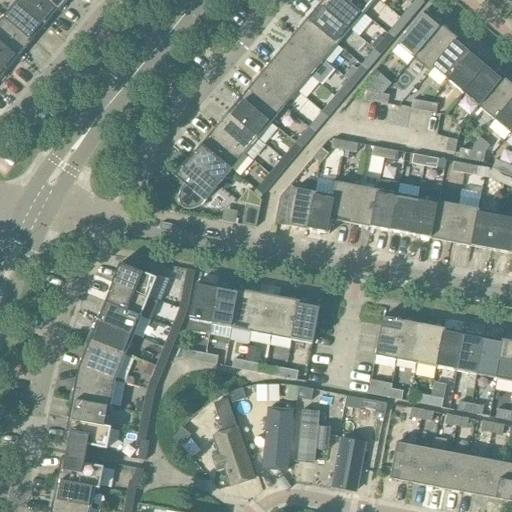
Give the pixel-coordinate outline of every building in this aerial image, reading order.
[(45,0),(18,0),(17,1),(45,25),(58,10),(45,0)] [(45,0),(58,10),(58,11),(59,12),(69,0),(45,0)] [(347,0),(325,0),(321,4),(350,29),(363,13),(347,0)] [(347,0),(363,13),(374,0),(347,0)] [(17,1),(4,17),(32,41),(45,25),(17,1)] [(308,20),(337,44),(350,29),(321,4),(308,20)] [(403,17),(409,22),(419,9),(413,4),(403,17)] [(414,58),(442,25),(426,11),(398,44),(414,58)] [(4,17),(0,21),(0,40),(19,57),(32,41),(4,17)] [(409,22),(403,17),(392,29),(398,34),(409,22)] [(308,20),(295,36),(324,60),(337,44),(308,20)] [(457,38),(442,25),(414,58),(430,71),(457,38)] [(311,76),(324,60),(295,36),(282,51),(311,76)] [(353,44),(366,56),(373,49),(360,37),(353,44)] [(473,51),(457,38),(430,71),(431,72),(434,68),(448,81),(473,51)] [(375,50),(381,55),(390,44),(384,39),(375,50)] [(0,40),(0,67),(6,72),(19,57),(0,40)] [(381,55),(375,50),(366,60),(372,65),(381,55)] [(298,91),(311,76),(282,51),(269,67),(298,91)] [(448,81),(464,94),(489,64),(473,51),(448,81)] [(504,78),(489,64),(464,94),(480,107),(504,78)] [(298,91),(269,67),(256,83),(284,107),(298,91)] [(349,81),(355,86),(364,75),(358,70),(349,81)] [(480,107),(495,120),(511,100),(511,84),(504,78),(480,107)] [(355,86),(349,81),(340,92),(346,97),(355,86)] [(271,123),(284,107),(256,83),(243,98),(271,123)] [(375,102),(377,93),(365,91),(363,100),(375,102)] [(377,93),(375,102),(387,105),(389,95),(377,93)] [(229,114),(258,138),(271,123),(243,98),(229,114)] [(424,111),(425,102),(413,100),(411,109),(424,111)] [(511,131),(511,100),(495,120),(511,133),(511,131)] [(322,112),(328,117),(337,107),(331,101),(322,112)] [(425,102),(424,111),(436,114),(438,104),(425,102)] [(328,117),(322,112),(313,123),(319,128),(328,117)] [(245,154),(258,138),(229,114),(216,129),(245,154)] [(216,129),(203,145),(232,169),(245,154),(216,129)] [(296,144),(302,149),(311,138),(305,133),(296,144)] [(344,151),(346,141),(333,139),(332,149),(344,151)] [(448,139),(446,151),(455,153),(458,140),(448,139)] [(346,141),(344,151),(356,153),(358,144),(346,141)] [(302,149),(296,144),(287,154),(293,159),(302,149)] [(203,145),(190,160),(190,161),(219,185),(232,169),(203,145)] [(385,159),(386,149),(374,147),(372,156),(385,159)] [(322,148),(313,158),(321,164),(329,154),(322,148)] [(386,149),(385,159),(397,161),(399,152),(386,149)] [(471,160),(473,151),(461,149),(459,158),(471,160)] [(473,151),(471,160),(483,163),(485,153),(473,151)] [(425,166),(426,157),(414,154),(412,164),(425,166)] [(426,157),(425,166),(437,169),(439,159),(426,157)] [(190,160),(189,159),(175,176),(185,184),(182,186),(180,189),(179,191),(179,194),(179,197),(179,200),(180,203),(182,206),(184,208),(187,209),(191,209),(194,209),(198,208),(201,206),(203,203),(219,185),(190,161),(190,160)] [(493,169),(504,174),(508,164),(496,160),(493,169)] [(465,174),(466,164),(454,162),(452,171),(465,174)] [(270,175),(276,180),(285,169),(279,164),(270,175)] [(477,176),(479,167),(466,164),(465,174),(477,176)] [(501,183),(504,174),(493,169),(489,178),(501,183)] [(511,176),(504,174),(501,183),(511,187),(511,176)] [(276,180),(270,175),(261,185),(267,190),(276,180)] [(378,190),(371,228),(391,232),(400,185),(381,181),(379,190),(378,190)] [(331,220),(332,220),(351,224),(358,186),(336,182),(334,196),(335,196),(331,220)] [(391,232),(411,235),(420,187),(401,183),(401,185),(400,185),(391,232)] [(308,230),(315,192),(296,189),(292,184),(281,197),(276,224),(287,226),(308,230)] [(351,224),(371,228),(378,190),(358,186),(351,224)] [(411,235),(432,239),(440,191),(420,187),(411,235)] [(247,204),(260,207),(262,200),(250,190),(247,204)] [(432,239),(452,243),(458,205),(441,202),(442,192),(440,191),(432,239)] [(334,196),(315,192),(308,230),(330,234),(332,220),(331,220),(335,196),(334,196)] [(260,207),(247,204),(242,225),(256,228),(260,207)] [(478,209),(458,205),(452,243),(472,247),(478,209)] [(472,247),(492,251),(499,213),(478,209),(472,247)] [(492,251),(511,254),(511,252),(511,215),(499,213),(492,251)] [(150,297),(158,278),(121,263),(113,283),(114,284),(115,283),(150,297)] [(191,321),(187,331),(210,336),(212,325),(219,286),(198,282),(191,321)] [(114,284),(107,302),(151,320),(158,302),(149,298),(150,297),(115,283),(114,284)] [(192,286),(185,284),(181,303),(189,305),(192,286)] [(212,325),(232,329),(239,289),(219,286),(212,325)] [(232,329),(252,332),(259,293),(239,289),(232,329)] [(252,332),(272,336),(279,297),(259,293),(252,332)] [(272,336),(292,340),(299,301),(279,297),(272,336)] [(320,305),(299,301),(292,340),(313,344),(320,305)] [(107,302),(99,321),(134,335),(141,317),(150,321),(151,320),(107,302)] [(172,328),(179,331),(185,317),(178,314),(172,328)] [(404,321),(383,317),(376,356),(397,360),(404,321)] [(99,321),(91,340),(126,354),(134,335),(99,321)] [(424,325),(404,321),(397,360),(417,364),(424,325)] [(417,364),(437,367),(444,328),(424,325),(417,364)] [(179,331),(172,328),(166,342),(174,345),(179,331)] [(444,328),(437,367),(457,371),(464,332),(444,328)] [(457,371),(477,375),(484,336),(464,332),(457,371)] [(477,375),(497,379),(505,340),(484,336),(477,375)] [(91,340),(80,369),(116,380),(126,354),(91,340)] [(511,341),(505,340),(497,379),(511,381),(511,341)] [(246,361),(245,370),(257,373),(259,364),(261,350),(249,348),(246,361)] [(205,363),(206,354),(194,351),(192,361),(205,363)] [(156,366),(164,369),(169,357),(162,354),(156,366)] [(206,354),(205,363),(217,365),(219,356),(206,354)] [(245,370),(246,361),(234,359),(232,368),(245,370)] [(164,369),(156,366),(156,368),(149,365),(145,375),(152,377),(150,382),(157,385),(164,369)] [(285,378),(286,369),(274,367),(272,376),(285,378)] [(80,369),(74,400),(111,407),(116,380),(80,369)] [(299,371),(286,369),(285,378),(297,380),(299,371)] [(369,394),(378,395),(390,398),(392,389),(392,385),(371,381),(369,394)] [(296,402),(298,388),(288,386),(286,400),(296,402)] [(256,402),(280,401),(279,387),(255,388),(256,402)] [(314,390),(304,388),(300,387),(300,388),(298,398),(312,401),(314,391),(314,390)] [(229,393),(233,403),(246,399),(243,388),(229,393)] [(392,389),(390,398),(402,400),(404,391),(392,389)] [(430,405),(432,396),(419,394),(418,403),(430,405)] [(135,411),(143,413),(150,414),(154,398),(146,396),(145,403),(137,401),(135,411)] [(432,396),(430,405),(442,407),(444,398),(432,396)] [(359,411),(361,400),(346,397),(344,409),(359,411)] [(387,404),(362,399),(360,410),(385,415),(387,404)] [(74,400),(70,420),(107,427),(107,426),(111,407),(74,400)] [(228,400),(215,405),(224,434),(215,437),(222,457),(217,459),(216,460),(218,467),(220,468),(225,466),(232,486),(255,478),(238,429),(228,400)] [(470,413),(472,404),(459,401),(458,410),(470,413)] [(472,404),(470,413),(482,415),(484,406),(472,404)] [(419,419),(420,410),(409,408),(408,417),(419,419)] [(288,471),(293,411),(269,409),(264,469),(288,471)] [(510,420),(511,411),(498,409),(496,418),(510,420)] [(420,410),(419,419),(429,421),(431,412),(420,410)] [(320,412),(302,411),(297,460),(315,462),(317,448),(329,450),(331,428),(319,426),(320,412)] [(150,414),(143,413),(140,427),(148,428),(150,414)] [(454,426),(456,417),(445,415),(443,424),(454,426)] [(456,417),(454,426),(465,428),(466,419),(456,417)] [(70,442),(69,446),(66,459),(64,459),(64,458),(63,458),(59,480),(96,487),(95,488),(100,489),(104,467),(85,463),(88,445),(108,449),(112,427),(107,426),(107,427),(70,420),(66,442),(67,442),(67,441),(70,442)] [(489,433),(491,424),(480,421),(478,430),(489,433)] [(491,424),(489,433),(500,435),(502,426),(491,424)] [(191,435),(183,427),(173,438),(182,446),(191,435)] [(138,459),(146,461),(149,442),(141,440),(138,459)] [(365,444),(342,440),(333,487),(356,491),(365,444)] [(409,483),(415,446),(397,442),(390,479),(409,483)] [(432,449),(415,446),(409,483),(427,486),(432,449)] [(450,453),(432,449),(427,486),(444,489),(450,453)] [(462,493),(468,456),(450,453),(444,489),(462,493)] [(468,456),(462,493),(480,496),(485,459),(468,456)] [(503,463),(485,459),(480,496),(497,499),(503,463)] [(511,464),(503,463),(497,499),(511,502),(511,464)] [(140,489),(144,470),(136,468),(132,488),(140,489)] [(59,480),(55,500),(92,507),(95,488),(96,487),(59,480)] [(123,511),(131,511),(134,501),(126,499),(123,511)] [(55,500),(52,511),(90,511),(92,507),(55,500)]
